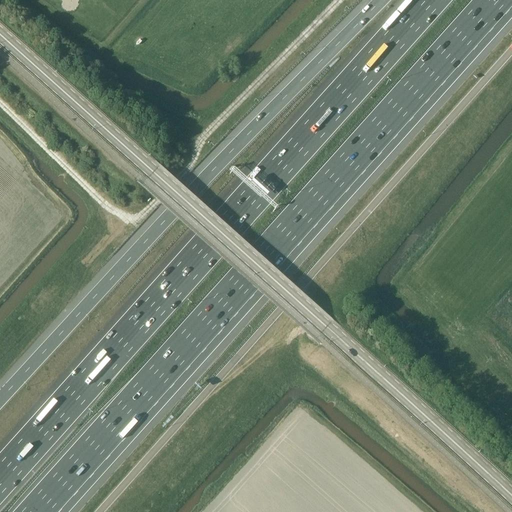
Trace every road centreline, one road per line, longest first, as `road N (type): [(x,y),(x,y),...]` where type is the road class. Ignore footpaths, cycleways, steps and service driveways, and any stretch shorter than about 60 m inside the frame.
road 1 (secondary): [(511,498),(0,34)]
road 2 (motorway): [(34,511),(493,0)]
road 3 (motorway): [(427,0),(0,480)]
road 4 (motorway): [(381,0),(0,401)]
road 5 (track): [(0,103),(130,220)]
